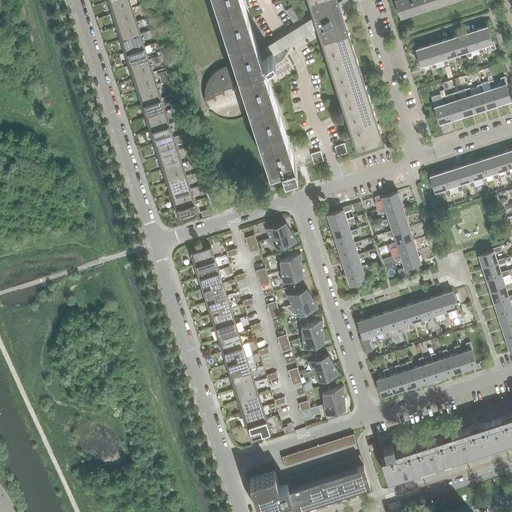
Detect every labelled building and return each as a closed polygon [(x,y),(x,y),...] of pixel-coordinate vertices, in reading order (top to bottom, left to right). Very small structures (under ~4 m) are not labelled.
[(129,0),(109,0),(114,12),(132,7),(129,0)] [(291,158),(259,59),(240,0),(216,0),(237,64),(235,64),(232,64),(230,64),(227,65),(225,65),(222,66),(218,68),(215,71),(212,74),(209,77),(207,81),(205,85),(204,89),(204,92),(204,96),(205,100),(206,103),(208,107),(208,105),(207,104),(207,103),(206,102),(206,101),(206,99),(214,97),(214,99),(216,99),(214,94),(222,92),(223,94),(224,94),(223,89),(231,87),(232,89),(233,89),(231,84),(239,81),(240,84),(241,83),(240,79),(241,79),(269,164),(268,165),(269,167),(270,167),(273,176),(297,168),(293,157),(291,158)] [(394,0),(400,17),(452,0),(394,0)] [(140,5),(138,5),(141,15),(147,13),(144,3),(140,5)] [(132,7),(114,12),(118,25),(136,20),(132,7)] [(291,7),(285,11),(291,20),(297,17),(291,7)] [(148,17),(141,19),(143,25),(150,23),(148,17)] [(136,20),(118,25),(122,38),(140,33),(136,20)] [(487,26),(475,30),(480,46),(481,45),(489,43),(491,49),(495,47),(493,40),(492,41),(487,26)] [(475,30),(463,33),(468,49),(469,49),(476,47),(478,53),(483,51),(481,45),(480,46),(475,30)] [(382,140),(347,31),(324,39),(359,147),(355,148),(356,149),(383,140),(382,140)] [(140,33),(122,38),(126,51),(144,46),(140,33)] [(468,49),(463,33),(451,37),(456,53),(457,53),(465,50),(467,57),(471,55),(469,49),(468,49)] [(456,53),(451,37),(439,41),(445,57),(446,57),(453,54),(455,60),(459,59),(457,53),(456,53)] [(445,57),(439,41),(428,45),(433,61),(434,60),(441,58),(443,64),(448,63),(446,57),(445,57)] [(156,42),(149,44),(152,50),(158,48),(156,42)] [(433,61),(428,45),(415,49),(421,65),(429,62),(431,68),(436,67),(434,60),(433,61)] [(144,46),(126,51),(131,64),(148,59),(144,46)] [(148,59),(131,64),(135,77),(152,72),(148,59)] [(166,70),(160,72),(163,82),(169,80),(166,70)] [(152,72),(135,77),(139,90),(157,85),(152,72)] [(507,83),(504,76),(500,77),(502,84),(495,87),(493,87),(498,103),(510,99),(505,84),(507,83)] [(493,87),(495,87),(492,80),(488,81),(490,88),(483,90),(481,91),(486,107),(498,103),(493,87)] [(478,92),(471,94),(469,95),(475,111),(486,107),(481,91),(483,90),(481,83),(476,85),(478,92)] [(157,85),(139,90),(143,103),(161,98),(157,85)] [(467,95),(459,98),(458,98),(463,114),(475,111),(469,95),(471,94),(469,87),(464,89),(467,95)] [(451,118),(463,114),(458,98),(459,98),(457,91),(452,93),(454,99),(447,102),(446,102),(451,118)] [(446,102),(447,102),(445,95),(440,97),(442,103),(434,106),(439,122),(451,118),(446,102)] [(161,98),(143,103),(147,116),(165,111),(161,98)] [(177,106),(172,108),(175,118),(180,116),(177,106)] [(165,111),(147,116),(151,129),(169,124),(165,111)] [(177,131),(185,128),(182,120),(174,122),(177,131)] [(169,124),(151,129),(156,142),(173,137),(169,124)] [(180,134),(182,142),(188,140),(185,133),(180,134)] [(173,137),(156,142),(160,155),(177,150),(173,137)] [(343,143),(334,147),(337,156),(346,153),(343,143)] [(511,149),(502,152),(507,167),(509,166),(511,164),(511,149)] [(177,150),(160,155),(164,168),(182,163),(177,150)] [(310,154),(313,164),(323,160),(319,151),(310,154)] [(502,152),(490,156),(495,171),(497,170),(504,167),(507,175),(511,174),(509,166),(507,167),(502,152)] [(490,156),(478,160),(483,174),(484,174),(492,171),(495,179),(499,177),(497,170),(495,171),(490,156)] [(478,160),(466,164),(471,178),(473,178),(480,175),(483,183),(487,181),(484,174),(483,174),(478,160)] [(182,163),(164,168),(168,181),(186,176),(182,163)] [(471,178),(466,164),(454,168),(458,182),(461,181),(469,179),(471,186),(475,185),(473,178),(471,178)] [(446,186),(449,185),(456,183),(459,190),(463,189),(461,181),(458,182),(454,168),(442,172),(446,186)] [(198,172),(192,174),(195,181),(200,179),(198,172)] [(434,190),(444,187),(446,194),(451,193),(449,185),(446,186),(442,172),(429,176),(434,190)] [(186,176),(168,181),(172,194),(190,189),(186,176)] [(202,184),(196,186),(199,194),(205,192),(202,184)] [(190,189),(172,194),(177,207),(194,202),(190,189)] [(386,208),(401,203),(397,190),(382,195),(381,194),(374,197),(375,201),(382,198),(385,206),(378,208),(379,213),(386,210),(386,208)] [(194,202),(177,207),(181,220),(198,215),(194,202)] [(386,208),(386,210),(389,218),(389,219),(405,214),(401,203),(386,208)] [(342,208),(327,213),(331,225),(347,220),(346,219),(344,211),(350,209),(349,205),(342,207),(342,208)] [(389,219),(389,218),(382,220),(383,225),(390,222),(393,230),(393,231),(409,226),(405,214),(389,219)] [(347,220),(331,225),(334,237),(351,232),(350,230),(348,223),(355,221),(353,217),(346,219),(347,220)] [(264,227),(269,237),(270,237),(291,231),(285,221),(264,227)] [(412,238),(409,226),(393,231),(393,230),(386,232),(387,236),(394,234),(396,242),(397,243),(412,238)] [(351,232),(334,237),(338,249),(355,244),(354,242),(352,235),(359,233),(357,228),(350,230),(351,232)] [(269,237),(263,239),(274,248),(297,241),(291,231),(270,237),(269,237)] [(416,249),(412,238),(397,243),(396,242),(389,244),(391,248),(398,246),(400,254),(400,255),(416,249)] [(355,244),(338,249),(342,261),(358,255),(358,254),(356,247),(362,245),(361,240),(354,242),(355,244)] [(210,245),(190,251),(195,263),(214,257),(210,245)] [(497,261),(497,259),(494,252),(501,249),(500,245),(492,248),(493,249),(478,254),(482,266),(497,261)] [(228,256),(237,253),(235,248),(226,251),(228,256)] [(420,262),(416,249),(400,255),(400,254),(393,256),(395,260),(402,258),(404,267),(418,262),(420,262)] [(279,259),(280,270),(302,264),(300,252),(279,259)] [(342,261),(346,272),(362,267),(362,266),(360,259),(366,257),(365,252),(358,254),(358,255),(342,261)] [(194,264),(199,276),(218,270),(214,257),(195,263),(194,264)] [(497,261),(482,266),(486,278),(501,273),(500,271),(498,264),(505,261),(504,257),(497,259),(497,261)] [(404,267),(398,269),(400,276),(421,270),(418,262),(404,267)] [(303,275),(302,264),(280,270),(282,282),(303,275)] [(368,264),(362,266),(362,267),(346,272),(350,284),(366,279),(363,270),(370,268),(368,264)] [(508,269),(500,271),(501,273),(486,278),(490,290),(505,285),(504,284),(502,276),(509,273),(508,269)] [(218,270),(199,276),(198,276),(203,288),(222,282),(218,270)] [(505,285),(490,290),(494,302),(509,297),(508,295),(506,288),(511,285),(511,282),(511,281),(504,284),(505,285)] [(202,289),(207,301),(226,294),(222,282),(203,288),(202,289)] [(312,297),(306,287),(285,294),(291,304),(312,297)] [(452,290),(440,294),(445,309),(446,308),(454,306),(456,313),(460,312),(458,304),(457,305),(452,290)] [(226,294),(207,301),(206,301),(211,313),(230,307),(226,294)] [(440,294),(428,298),(433,313),(435,312),(442,310),(444,317),(448,316),(449,316),(446,308),(445,309),(440,294)] [(511,294),(508,295),(509,297),(494,302),(498,314),(511,309),(511,307),(509,300),(511,298),(511,294)] [(291,304),(297,314),(318,307),(312,297),(291,304)] [(428,298),(416,301),(421,317),(423,316),(430,314),(433,321),(437,320),(435,312),(433,313),(428,298)] [(416,301),(404,305),(409,321),(411,320),(418,318),(421,325),(425,323),(423,316),(421,317),(416,301)] [(404,305),(393,309),(398,324),(399,324),(406,322),(408,329),(413,327),(411,320),(409,321),(404,305)] [(210,313),(215,325),(234,319),(230,307),(211,313),(210,313)] [(511,307),(511,309),(498,314),(502,326),(511,322),(511,307)] [(393,309),(381,313),(386,328),(387,328),(394,325),(397,332),(401,331),(399,324),(398,324),(393,309)] [(369,317),(374,332),(383,329),(386,336),(389,335),(387,328),(386,328),(381,313),(369,317)] [(362,336),(359,337),(364,353),(372,350),(367,334),(374,332),(369,317),(357,321),(362,336)] [(323,329),(322,318),(301,325),(302,336),(323,329)] [(234,319),(215,325),(214,326),(219,338),(238,332),(234,319)] [(511,322),(502,326),(506,338),(511,336),(511,322)] [(302,336),(303,347),(324,340),(323,329),(302,336)] [(218,338),(223,350),(242,344),(238,332),(219,338),(218,338)] [(472,347),(470,341),(465,342),(468,349),(460,351),(458,352),(464,368),(476,364),(471,348),(472,347)] [(242,344),(223,350),(222,350),(227,362),(246,356),(242,344)] [(458,352),(460,351),(458,344),(453,346),(455,353),(448,355),(447,356),(452,372),(464,368),(458,352)] [(447,356),(448,355),(446,348),(442,350),(444,357),(436,359),(435,360),(440,376),(452,372),(447,356)] [(435,360),(436,359),(434,352),(430,354),(432,361),(425,363),(423,363),(429,380),(440,376),(435,360)] [(312,370),(333,363),(328,353),(307,360),(312,370)] [(226,363),(231,375),(250,369),(246,356),(227,362),(226,363)] [(412,367),(417,383),(429,380),(423,363),(425,363),(422,356),(418,358),(420,364),(413,367),(412,367)] [(400,371),(405,387),(417,383),(412,367),(413,367),(411,360),(406,362),(409,368),(401,371),(400,371)] [(339,373),(333,363),(312,370),(318,380),(339,373)] [(388,375),(393,391),(405,387),(400,371),(401,371),(399,364),(395,365),(397,372),(389,375),(388,375)] [(381,395),(393,391),(388,375),(389,375),(387,368),(383,369),(385,376),(376,379),(381,395)] [(250,369),(231,375),(230,375),(235,387),(254,381),(250,369)] [(234,388),(239,400),(258,393),(254,381),(235,387),(234,388)] [(323,403),(344,396),(343,385),(322,392),(323,403)] [(258,393),(239,400),(238,400),(243,412),(262,406),(258,393)] [(324,414),(345,408),(344,396),(323,403),(324,414)] [(242,412),(247,424),(266,418),(262,406),(243,412),(242,412)] [(511,412),(511,413),(510,410),(504,412),(505,415),(479,423),(478,420),(472,422),(473,425),(447,434),(446,431),(440,433),(440,436),(414,444),(413,441),(407,443),(408,446),(395,450),(390,435),(380,438),(386,456),(381,457),(387,478),(511,438),(511,412)] [(246,425),(251,438),(270,431),(266,418),(247,424),(246,425)] [(287,510),(369,484),(363,464),(357,466),(358,468),(290,490),(287,481),(278,483),(274,471),(249,479),(259,511),(282,511),(287,510)]
